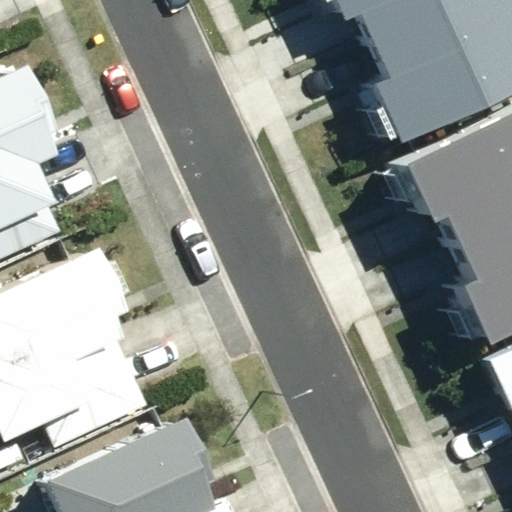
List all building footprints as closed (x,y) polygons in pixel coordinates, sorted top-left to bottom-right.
[(511,73),(511,6),(509,0),(318,0),(325,14),(339,7),(369,70),(355,76),(382,135),(511,73)] [(0,251),(52,226),(38,198),(41,196),(23,159),(57,142),(14,54),(0,60),(0,251)] [(511,306),(511,88),(380,151),(407,207),(420,201),(450,264),(437,270),(464,328),(511,306)] [(0,433),(36,416),(51,446),(142,400),(106,327),(114,322),(106,305),(116,300),(109,288),(116,285),(88,238),(0,279),(0,433)] [(511,330),(468,351),(495,408),(509,401),(511,407),(511,330)] [(207,402),(36,466),(53,511),(194,511),(242,493),(207,402)]
